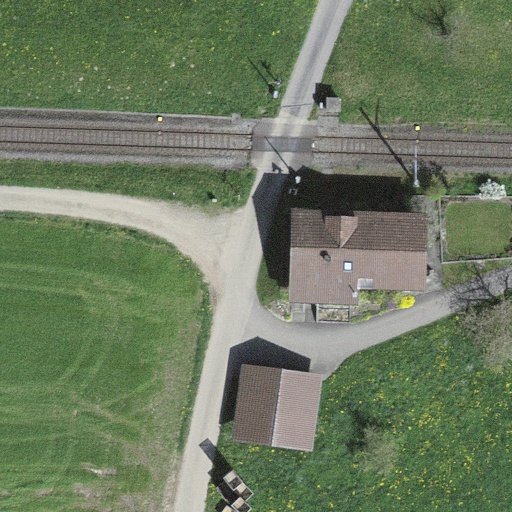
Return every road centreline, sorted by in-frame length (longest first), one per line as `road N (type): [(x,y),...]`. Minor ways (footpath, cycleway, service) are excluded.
road 1 (track): [(227,327),(340,340),(511,279)]
road 2 (track): [(249,238),(336,0)]
road 3 (track): [(0,197),(129,209),(249,238)]
road 4 (track): [(189,511),(227,327)]
